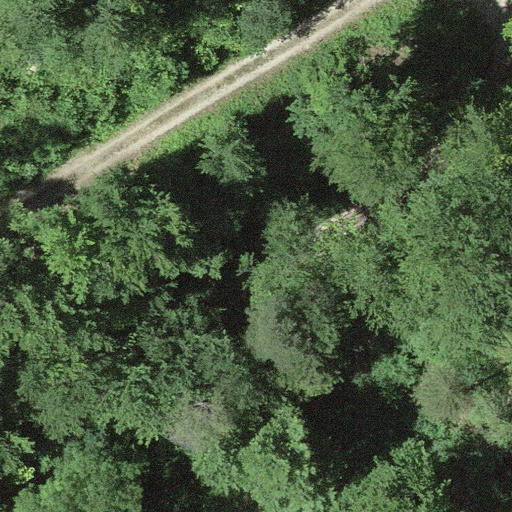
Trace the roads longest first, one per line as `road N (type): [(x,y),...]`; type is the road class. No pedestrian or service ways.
road 1 (track): [(7,511),(107,382),(511,28)]
road 2 (track): [(0,224),(94,175),(351,0)]
